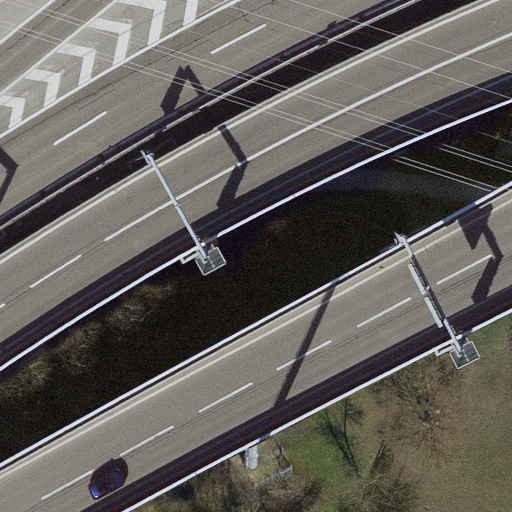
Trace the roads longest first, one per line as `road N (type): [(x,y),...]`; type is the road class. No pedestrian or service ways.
road 1 (motorway): [(0,308),(287,139),(511,35)]
road 2 (motorway): [(21,511),(511,245)]
road 3 (track): [(0,210),(69,198),(394,180),(489,192),(511,205)]
road 4 (motorway): [(319,0),(0,180)]
